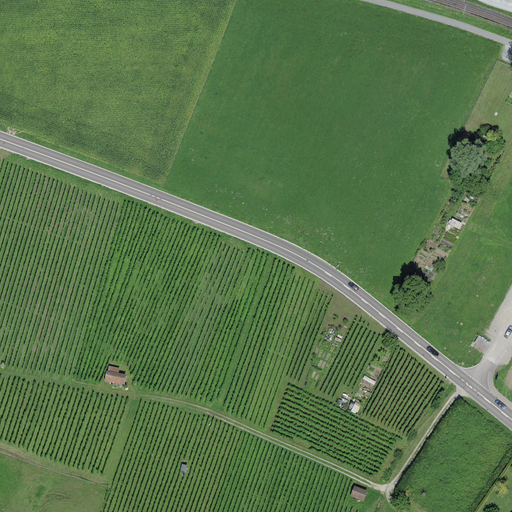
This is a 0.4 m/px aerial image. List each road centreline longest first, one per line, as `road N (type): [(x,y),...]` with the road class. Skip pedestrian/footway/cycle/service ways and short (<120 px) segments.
road 1 (track): [(0,372),(212,413),(377,487),(395,483),(453,397),(470,386)]
road 2 (primary): [(0,138),(306,260),(470,386)]
